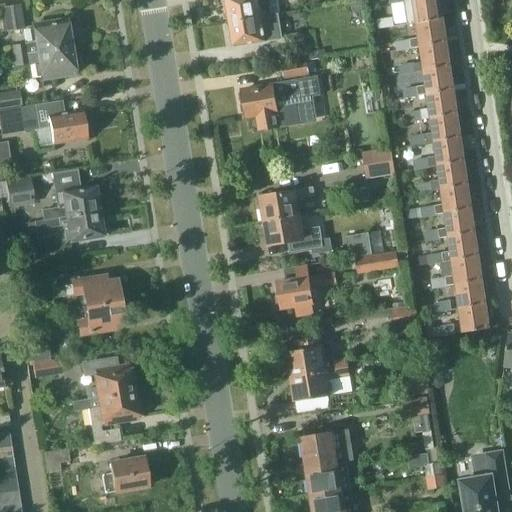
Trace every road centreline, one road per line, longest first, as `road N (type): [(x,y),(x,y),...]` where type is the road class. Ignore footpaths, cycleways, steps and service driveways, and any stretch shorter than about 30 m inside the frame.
road 1 (residential): [(231,511),(148,0)]
road 2 (residential): [(466,0),(511,283)]
road 3 (residential): [(38,511),(6,317)]
